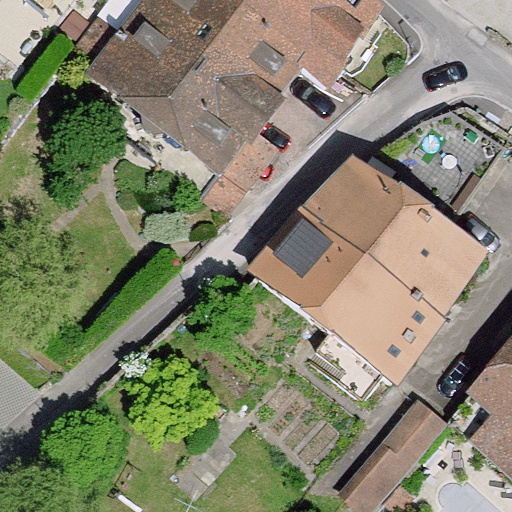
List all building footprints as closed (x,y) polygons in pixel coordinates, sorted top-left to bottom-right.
[(306,62),(229,0),(153,0),(124,39),(119,35),(114,42),(95,27),(71,58),(146,116),(142,121),(144,130),(155,139),(164,137),(168,133),(196,154),(177,179),(224,214),(243,188),(248,187),(252,183),(247,180),(242,185),(222,168),(299,71),(306,62)] [(229,0),(306,62),(299,71),(323,91),(333,76),(338,80),(340,76),(346,75),(347,73),(339,67),(376,13),(359,0),(229,0)] [(390,387),(481,262),(460,247),(461,246),(446,235),(504,152),(450,116),(421,126),(355,172),(353,170),(308,217),(255,280),(329,338),(382,381),(390,387)] [(382,381),(329,338),(309,364),(362,406),(382,381)] [(511,349),(494,369),(473,394),(447,425),(464,440),(467,437),(511,478),(511,349)] [(261,471),(174,381),(116,437),(45,494),(58,511),(238,511),(229,503),(261,471)] [(441,426),(418,407),(383,449),(406,468),(441,426)]
